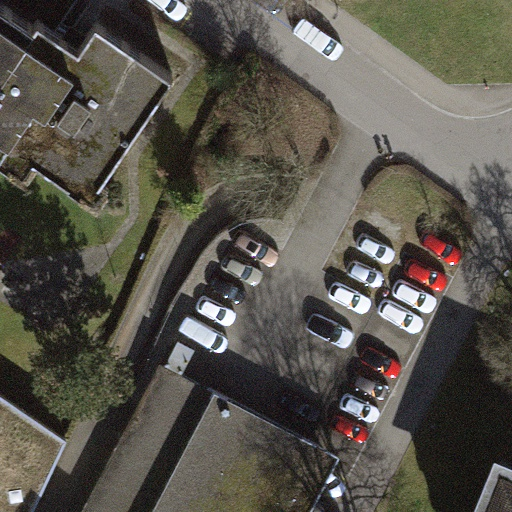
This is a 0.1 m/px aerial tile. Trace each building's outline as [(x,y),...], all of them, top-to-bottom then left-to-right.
[(0,0),(0,104),(49,33),(0,0)] [(111,30),(93,57),(52,29),(49,33),(0,104),(0,154),(15,164),(33,137),(53,151),(44,164),(84,191),(93,178),(112,190),(186,81),(111,30)] [(165,368),(89,511),(319,511),(344,464),(165,368)] [(0,511),(39,511),(71,442),(0,393),(0,511)] [(488,511),(511,511),(511,474),(505,471),(488,511)]
